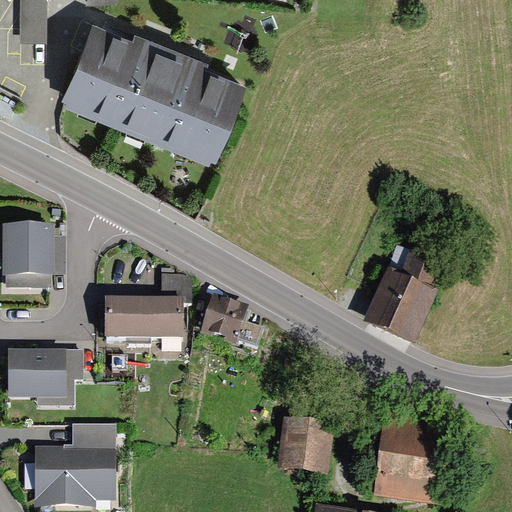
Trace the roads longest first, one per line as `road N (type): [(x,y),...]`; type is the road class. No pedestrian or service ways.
road 1 (tertiary): [(103,199),(400,367),(454,389),(511,398)]
road 2 (residential): [(103,199),(83,253),(78,325),(0,337)]
